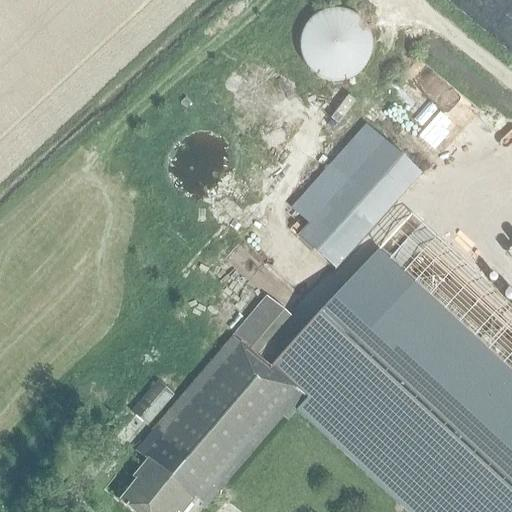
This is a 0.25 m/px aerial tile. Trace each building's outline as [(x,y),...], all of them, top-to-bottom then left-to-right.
[(336,79),(337,59),(304,56),(302,76),(336,79)] [(421,119),(445,83),(405,58),(395,73),(419,88),(405,109),(421,119)] [(421,176),(366,127),(293,209),(309,224),(296,237),(335,272),(421,176)] [(511,511),(511,310),(410,217),(268,368),(305,399),(295,410),(405,511),(511,511)] [(286,421),(295,410),(305,399),(268,368),(255,357),(289,317),(266,298),(135,452),(147,462),(133,480),(136,482),(119,503),(129,511),(183,511),(193,500),(206,510),(222,490),(282,417),(286,421)] [(158,383),(132,413),(147,427),(174,397),(158,383)] [(218,510),(221,511),(245,511),(226,499),(218,510)]
